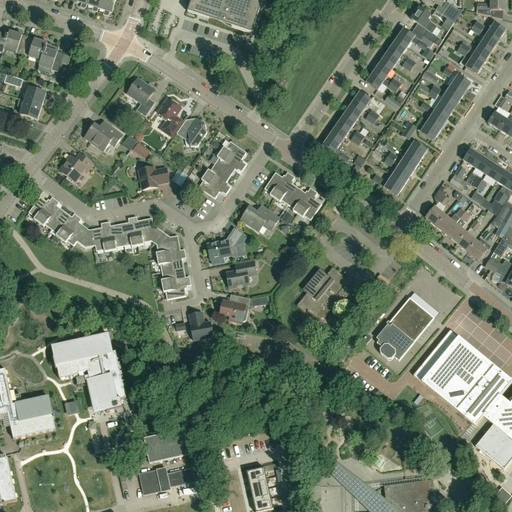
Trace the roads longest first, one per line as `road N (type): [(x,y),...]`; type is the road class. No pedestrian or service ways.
road 1 (residential): [(289,151),(395,0)]
road 2 (residential): [(189,226),(154,204),(91,216),(29,171)]
road 3 (residential): [(273,141),(123,42)]
road 4 (unclassified): [(29,171),(123,42)]
road 5 (residential): [(511,319),(400,228)]
road 6 (residential): [(400,228),(289,151)]
road 7 (residential): [(189,226),(216,222),(273,141)]
road 8 (residential): [(123,42),(8,3)]
